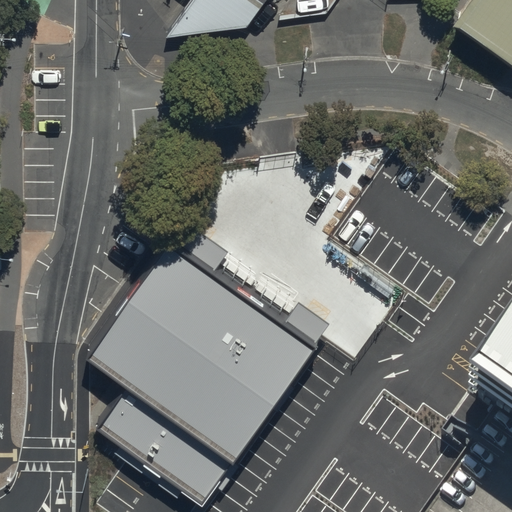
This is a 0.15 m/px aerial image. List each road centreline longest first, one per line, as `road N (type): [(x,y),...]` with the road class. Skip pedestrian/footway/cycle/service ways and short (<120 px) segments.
road 1 (unknown): [(219,511),(123,437),(110,375),(117,334),(241,186),(270,178),(347,183),(489,270)]
road 2 (residential): [(511,130),(455,100),(408,89),(263,93),(94,113)]
road 3 (residential): [(94,113),(50,472)]
